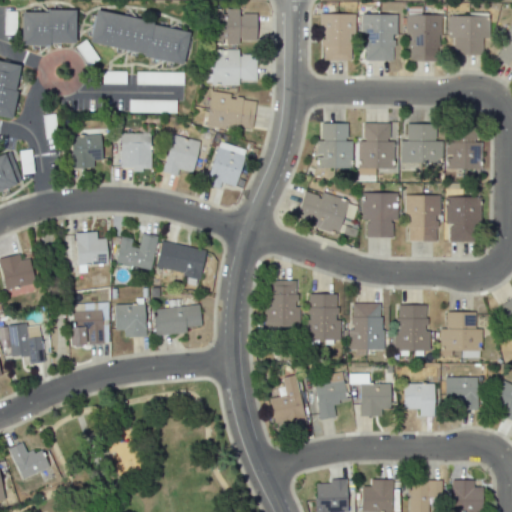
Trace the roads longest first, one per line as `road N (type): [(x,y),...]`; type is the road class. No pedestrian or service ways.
road 1 (residential): [(248,229),(397,274),(469,276),(490,270),(503,248),(501,108),(484,91),(290,89)]
road 2 (residential): [(290,0),(290,89),(239,259),(230,321),(237,402),(282,511)]
road 3 (residential): [(507,511),(503,463),(480,447),(326,449),(261,471)]
road 4 (residential): [(0,223),(51,200),(149,204),(248,229)]
road 5 (residential): [(0,414),(103,371),(231,360)]
